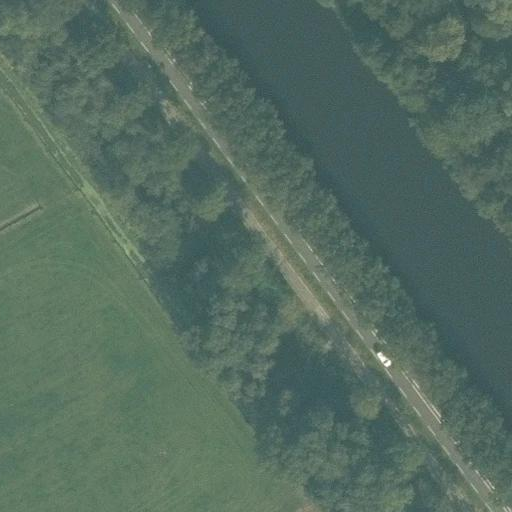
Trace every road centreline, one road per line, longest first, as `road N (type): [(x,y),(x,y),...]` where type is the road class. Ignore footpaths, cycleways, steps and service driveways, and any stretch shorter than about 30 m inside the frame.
road 1 (secondary): [(503,511),(125,0)]
road 2 (track): [(511,167),(376,0)]
